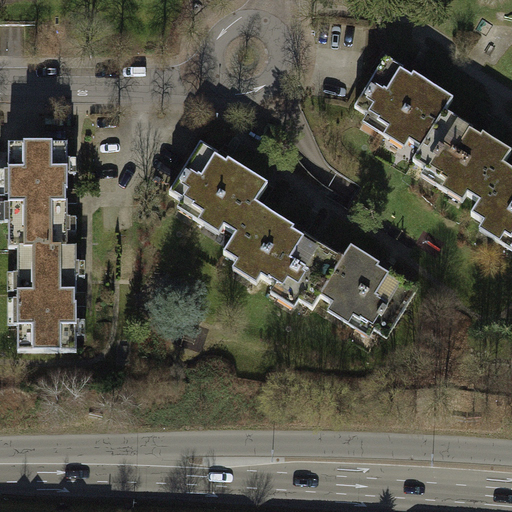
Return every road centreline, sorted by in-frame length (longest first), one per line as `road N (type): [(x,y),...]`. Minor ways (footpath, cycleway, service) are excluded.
road 1 (secondary): [(511,477),(190,459),(0,461)]
road 2 (residential): [(0,86),(175,85),(212,67)]
road 3 (residential): [(212,67),(233,92),(275,85),(288,54),(270,23)]
